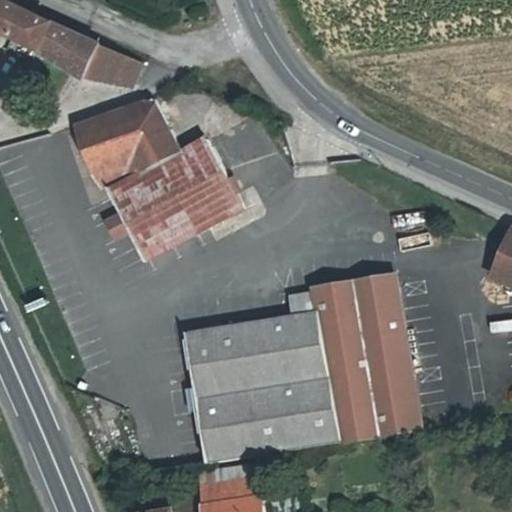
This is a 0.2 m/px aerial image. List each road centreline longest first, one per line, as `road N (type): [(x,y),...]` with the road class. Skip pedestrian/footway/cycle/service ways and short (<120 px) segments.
road 1 (residential): [(251,0),(296,76),(334,110),(366,134),(511,198)]
road 2 (track): [(262,24),(219,45),(171,46),(58,0)]
road 3 (primary): [(71,511),(0,345)]
